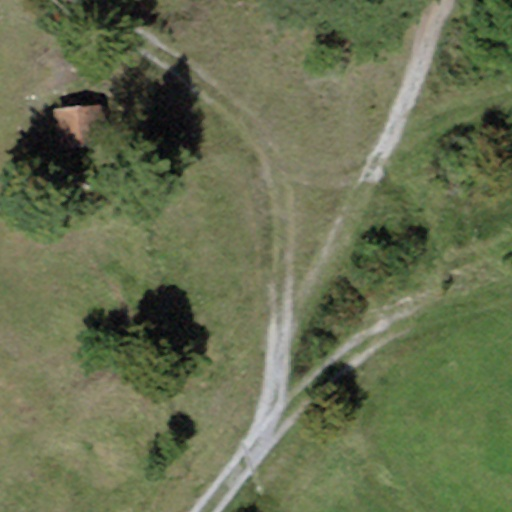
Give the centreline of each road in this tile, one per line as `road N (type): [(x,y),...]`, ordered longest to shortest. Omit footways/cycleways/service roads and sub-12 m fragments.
road 1 (track): [(455,0),(280,344),(266,433),(205,511)]
road 2 (track): [(280,344),(281,259),(260,157),(171,60),(71,0)]
road 3 (track): [(266,433),(476,281)]
